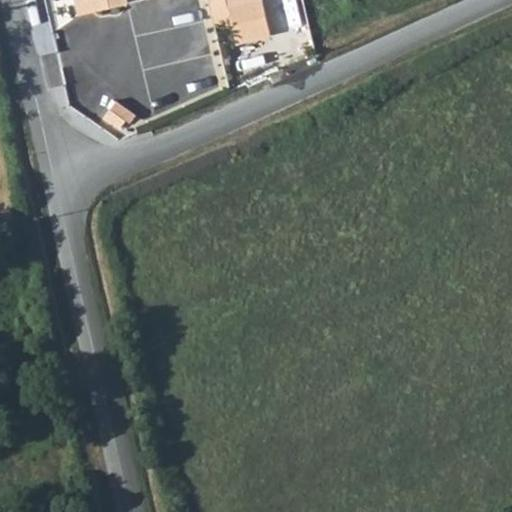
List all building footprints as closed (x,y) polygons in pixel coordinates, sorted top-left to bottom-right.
[(89,0),(74,0),(78,16),(92,12),(89,0)] [(125,0),(89,0),(92,12),(126,4),(125,0)] [(208,0),(214,27),(231,24),(228,9),(225,0),(208,0)] [(262,2),(228,9),(231,24),(234,41),(269,33),(262,2)] [(269,33),(234,41),(235,46),(270,38),(269,33)]
